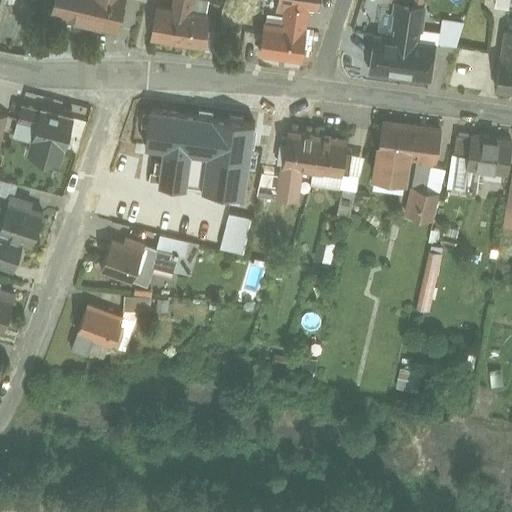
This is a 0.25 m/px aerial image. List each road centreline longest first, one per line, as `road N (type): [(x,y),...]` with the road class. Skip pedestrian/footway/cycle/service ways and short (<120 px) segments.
road 1 (residential): [(0,418),(17,394),(118,79)]
road 2 (residential): [(118,79),(317,88)]
road 3 (residential): [(317,88),(511,112)]
